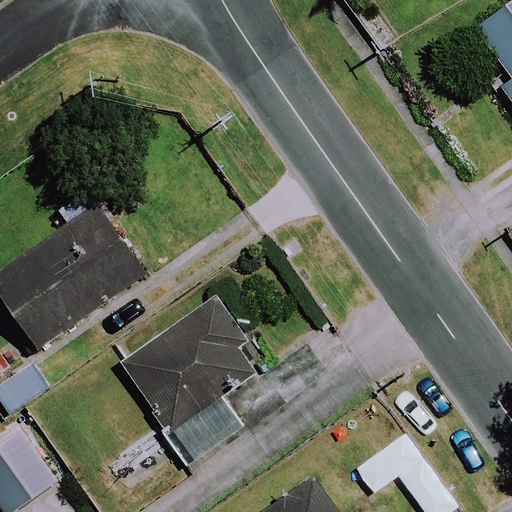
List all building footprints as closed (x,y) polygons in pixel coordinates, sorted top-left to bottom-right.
[(511,10),(479,34),(511,80),(511,84),(505,90),(511,100),(511,10)] [(124,221),(104,194),(0,267),(0,283),(40,339),(152,259),(124,221)] [(250,337),(219,293),(126,358),(159,406),(153,410),(189,461),(244,422),(223,392),(257,368),(240,344),(250,337)] [(0,497),(9,511),(58,477),(22,426),(0,441),(0,497)] [(350,511),(321,470),(261,511),(350,511)]
